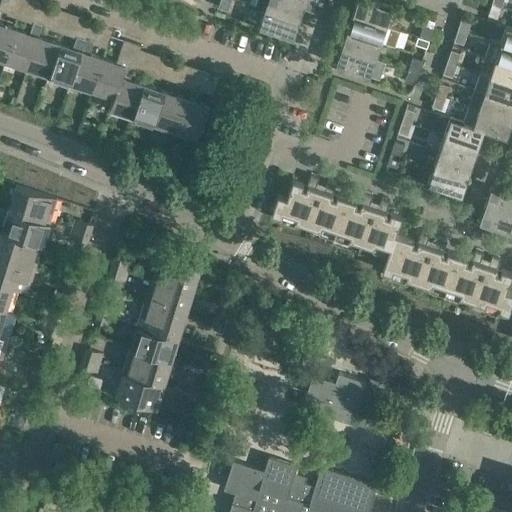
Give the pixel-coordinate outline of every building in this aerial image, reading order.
[(0,0),(0,8),(7,11),(10,0),(0,0)] [(219,0),(218,5),(227,9),(230,0),(219,0)] [(253,0),(252,4),(262,7),(298,19),(303,3),(295,0),(253,0)] [(369,0),(354,0),(351,13),(385,24),(391,7),(369,0)] [(501,6),(492,3),(488,14),(497,17),(501,6)] [(34,19),(42,22),(47,8),(39,5),(34,19)] [(298,19),(262,7),(257,25),(292,37),(298,19)] [(47,8),(42,22),(50,25),(55,11),(47,8)] [(351,13),(345,29),(380,41),(393,45),(399,29),(385,24),(351,13)] [(462,16),(458,28),(467,31),(471,19),(462,16)] [(16,27),(4,59),(26,67),(38,35),(42,22),(34,19),(29,32),(16,27)] [(81,19),(77,34),(86,37),(91,23),(81,19)] [(0,22),(0,57),(4,59),(16,27),(0,22)] [(86,37),(70,81),(92,88),(103,56),(89,52),(98,25),(91,23),(86,37)] [(424,24),(420,36),(429,39),(433,27),(424,24)] [(511,27),(504,25),(498,42),(511,46),(511,27)] [(458,28),(454,40),(463,43),(467,31),(458,28)] [(345,29),(339,46),(374,57),(380,41),(345,29)] [(60,42),(48,74),(52,75),(52,77),(68,83),(69,81),(70,81),(86,37),(77,34),(72,46),(60,42)] [(38,35),(26,67),(48,74),(60,42),(38,35)] [(429,39),(420,36),(416,47),(425,50),(429,39)] [(134,64),(141,44),(123,38),(115,61),(103,56),(92,88),(113,95),(114,96),(126,61),(134,64)] [(489,39),(484,56),(493,59),(511,65),(511,46),(498,42),(489,39)] [(339,46),(334,63),(379,78),(384,60),(374,57),(339,46)] [(451,49),(447,61),(456,64),(460,52),(451,49)] [(413,56),(408,69),(417,72),(421,59),(413,56)] [(511,65),(493,59),(487,75),(511,82),(511,65)] [(166,60),(161,75),(169,78),(174,63),(166,60)] [(114,96),(110,108),(132,115),(143,83),(129,79),(134,64),(126,61),(116,90),(114,96)] [(447,61),(443,72),(452,75),(456,64),(447,61)] [(174,63),(169,78),(177,81),(182,66),(174,63)] [(417,72),(408,69),(405,79),(414,82),(417,72)] [(478,71),(472,88),(511,101),(511,82),(487,75),(478,71)] [(217,78),(209,75),(204,90),(212,93),(217,78)] [(440,82),(436,93),(445,96),(449,85),(440,82)] [(143,83),(132,115),(154,122),(165,90),(143,83)] [(511,101),(472,88),(467,104),(511,119),(511,116),(511,101)] [(165,90),(154,122),(176,130),(186,98),(165,90)] [(436,93),(432,105),(441,108),(445,96),(436,93)] [(186,98),(176,130),(198,137),(208,105),(186,98)] [(467,104),(461,120),(483,128),(505,135),(511,119),(467,104)] [(406,107),(402,120),(411,123),(415,110),(406,107)] [(448,116),(442,133),(477,145),(483,128),(461,120),(448,116)] [(402,120),(398,131),(407,134),(411,123),(402,120)] [(442,133),(437,149),(472,161),(477,145),(442,133)] [(395,140),(391,152),(400,155),(404,143),(395,140)] [(437,149),(431,165),(466,177),(472,161),(437,149)] [(391,152),(387,163),(396,166),(400,155),(391,152)] [(431,165),(426,182),(425,183),(460,195),(466,177),(431,165)] [(275,192),(269,212),(279,215),(280,211),(294,215),(292,221),(305,225),(317,187),(313,186),(316,176),(308,173),(305,183),(289,178),(284,195),(275,192)] [(317,187),(305,225),(318,229),(320,224),(334,228),(344,196),(330,192),(334,182),(325,179),(321,189),(317,187)] [(14,184),(6,209),(48,222),(55,197),(14,184)] [(483,202),(511,212),(511,193),(489,185),(483,202)] [(344,196),(334,228),(348,233),(346,239),(359,243),(371,205),(367,204),(370,194),(362,191),(358,201),(344,196)] [(371,205),(359,243),(372,247),(374,241),(387,246),(394,232),(399,215),(384,210),(387,199),(379,197),(376,207),(371,205)] [(511,212),(483,202),(477,220),(511,232),(511,230),(511,212)] [(6,209),(0,228),(0,232),(41,245),(48,222),(6,209)] [(93,224),(76,218),(73,228),(90,233),(93,224)] [(73,228),(69,237),(87,243),(90,233),(73,228)] [(387,246),(380,269),(391,273),(392,268),(405,273),(404,277),(416,281),(429,244),(425,242),(428,233),(420,230),(417,239),(394,232),(387,246)] [(0,232),(0,256),(34,267),(41,245),(0,232)] [(429,244),(416,281),(429,285),(430,281),(445,286),(456,253),(442,249),(446,238),(437,236),(434,245),(429,244)] [(456,253),(445,286),(459,291),(457,296),(471,300),(483,262),(479,261),(483,251),(474,248),(471,258),(456,253)] [(483,262),(471,300),(484,304),(485,299),(499,304),(497,308),(507,312),(511,296),(511,291),(505,290),(510,271),(496,267),(500,256),(491,253),(487,264),(483,262)] [(158,254),(150,278),(192,291),(200,267),(158,254)] [(114,255),(111,266),(129,271),(132,261),(114,255)] [(0,256),(0,281),(12,285),(12,286),(27,290),(34,267),(0,256)] [(79,269),(61,264),(58,273),(76,279),(79,269)] [(129,271),(111,266),(108,274),(126,280),(129,271)] [(76,279),(58,273),(55,283),(73,288),(76,279)] [(150,278),(143,301),(185,314),(192,291),(150,278)] [(0,307),(5,309),(12,286),(12,285),(0,281),(0,307)] [(100,301),(96,312),(114,317),(117,306),(100,301)] [(143,301),(136,324),(178,337),(185,314),(143,301)] [(47,311),(44,320),(61,326),(64,316),(47,311)] [(114,317),(96,312),(94,320),(111,326),(114,317)] [(61,326),(44,320),(41,329),(58,335),(61,326)] [(136,324),(129,348),(171,361),(178,337),(136,324)] [(0,356),(2,357),(9,334),(0,331),(0,356)] [(85,347),(82,358),(99,363),(103,352),(88,348),(85,347)] [(129,348),(122,370),(164,383),(171,361),(129,348)] [(32,356),(29,367),(47,372),(50,362),(32,356)] [(82,358),(79,366),(97,372),(99,363),(82,358)] [(47,372),(29,367),(26,375),(40,380),(44,381),(47,372)] [(302,404),(353,420),(367,378),(339,369),(336,378),(313,371),(302,404)] [(122,370),(115,394),(157,407),(164,383),(122,370)] [(379,378),(370,375),(356,422),(364,425),(379,378)] [(17,402),(14,413),(32,419),(35,409),(17,402)] [(14,413),(11,421),(29,428),(32,419),(14,413)] [(56,441),(50,459),(73,467),(79,449),(56,441)] [(3,449),(0,456),(0,458),(18,464),(21,454),(3,449)] [(321,461),(314,484),(304,481),(306,474),(294,471),(298,460),(269,451),(264,465),(233,455),(224,483),(236,487),(227,511),(366,511),(377,479),(321,461)] [(0,458),(0,468),(15,473),(18,464),(0,458)] [(43,483),(40,493),(58,498),(61,488),(43,483)] [(102,484),(94,507),(109,511),(139,511),(144,497),(102,484)] [(40,493),(37,503),(55,508),(58,498),(40,493)] [(504,511),(471,501),(467,511),(504,511)]
